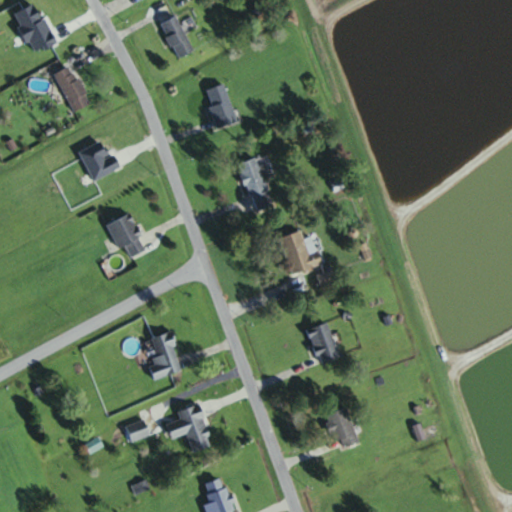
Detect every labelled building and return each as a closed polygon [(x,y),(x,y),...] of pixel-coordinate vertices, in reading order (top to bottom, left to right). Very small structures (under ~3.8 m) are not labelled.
[(194,51),(177,15),(160,23),(177,59),(194,51)] [(53,74),(75,112),(91,102),(70,65),(53,74)] [(225,84),(205,90),(217,128),(237,122),(225,84)] [(266,163),(258,165),(256,157),(239,163),(254,212),(273,206),(263,176),(269,174),(266,163)] [(148,250),(130,213),(107,225),(119,249),(126,245),(132,258),(148,250)] [(280,238),(291,275),(322,266),(313,237),(304,239),(301,231),(280,238)] [(319,276),(321,282),(333,279),(331,272),(319,276)] [(307,330),(320,365),(340,358),(327,323),(307,330)] [(150,339),(158,364),(148,367),(153,380),(183,370),(171,332),(150,339)] [(193,452),(213,446),(200,405),(178,412),(180,420),(168,424),(172,439),(187,434),(193,452)] [(357,444),(349,408),(327,413),(336,449),(357,444)] [(123,427),(129,444),(150,436),(144,419),(123,427)] [(233,511),(225,478),(205,483),(210,504),(204,505),(206,511),(233,511)]
